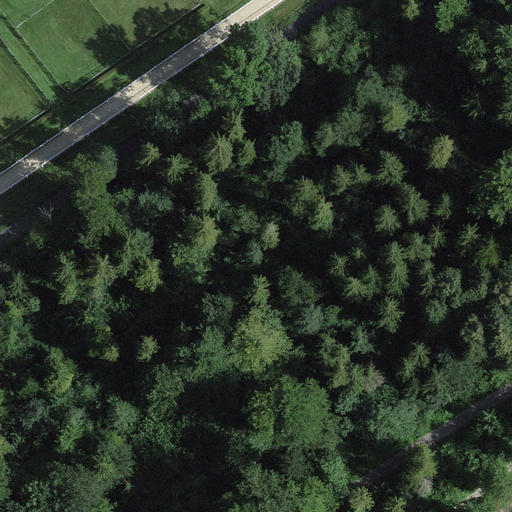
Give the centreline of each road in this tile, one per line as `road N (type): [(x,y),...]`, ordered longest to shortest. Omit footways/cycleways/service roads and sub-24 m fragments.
road 1 (unclassified): [(0,234),(332,0)]
road 2 (track): [(511,390),(321,511)]
